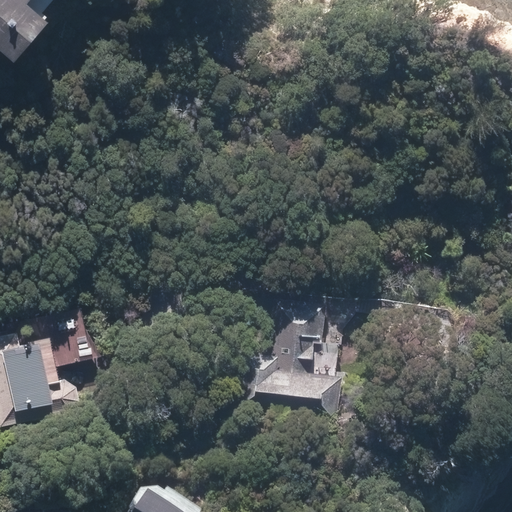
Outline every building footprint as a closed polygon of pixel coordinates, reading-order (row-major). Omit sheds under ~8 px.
[(0,0),(0,69),(34,30),(14,14),(26,0),(0,0)] [(26,0),(22,5),(36,17),(51,0),(26,0)] [(174,294),(175,277),(156,275),(155,278),(145,277),(144,308),(138,308),(137,330),(140,330),(139,343),(157,344),(157,338),(203,341),(205,300),(196,299),(196,295),(174,294)] [(238,351),(232,412),(331,421),(335,373),(305,370),(307,338),(317,339),(320,301),(268,296),(263,353),(238,351)] [(0,414),(1,414),(24,424),(63,416),(74,398),(71,383),(57,374),(50,376),(42,333),(11,340),(8,328),(0,329),(0,414)] [(165,511),(143,496),(132,511),(165,511)]
